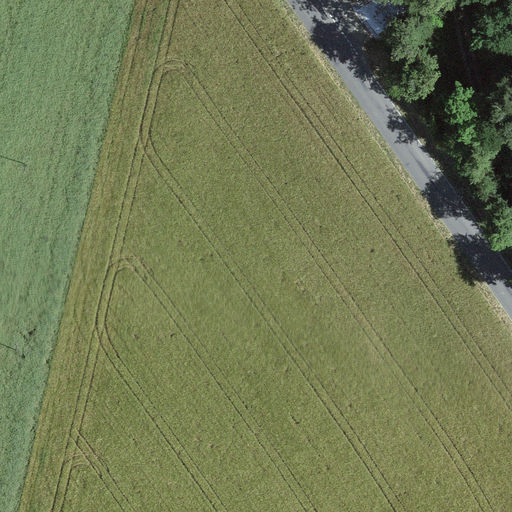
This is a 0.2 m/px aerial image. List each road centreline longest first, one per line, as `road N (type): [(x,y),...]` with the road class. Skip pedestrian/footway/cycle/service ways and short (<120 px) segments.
road 1 (tertiary): [(305,0),(511,294)]
road 2 (track): [(464,0),(487,119),(511,180)]
